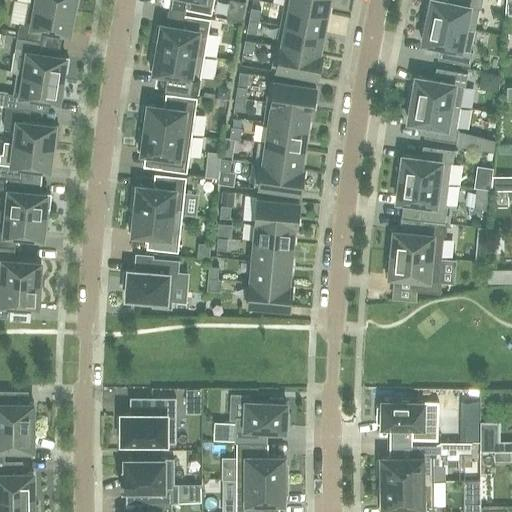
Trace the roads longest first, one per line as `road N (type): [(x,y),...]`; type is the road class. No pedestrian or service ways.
road 1 (residential): [(328,511),(342,224),(377,0)]
road 2 (residential): [(84,511),(86,289),(128,0)]
